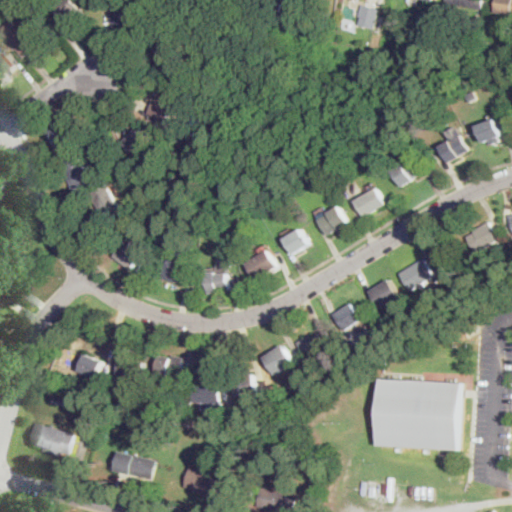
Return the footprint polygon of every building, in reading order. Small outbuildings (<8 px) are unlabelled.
[(84,19),(66,26),(59,8),(76,0),(85,0),(90,13),(83,16),(84,19)] [(266,0),(264,8),(257,6),(258,0),(266,0)] [(267,0),(274,2),(273,10),(266,8),(267,0)] [(483,0),(482,9),(447,3),(447,0),(483,0)] [(511,0),(511,14),(497,12),(498,0),(511,0)] [(283,3),(281,10),(274,9),(275,1),(283,3)] [(144,15),(136,33),(111,21),(119,3),(144,15)] [(381,9),(376,28),(360,24),(365,4),(381,9)] [(36,25),(43,33),(29,45),(34,51),(27,57),(2,29),(14,19),(19,25),(29,17),(36,25)] [(401,22),(399,31),(392,30),(394,20),(401,22)] [(181,57),(161,67),(158,59),(161,57),(155,45),(171,37),(181,57)] [(493,43),(492,52),(482,51),(483,42),(493,43)] [(18,67),(0,84),(0,56),(4,53),(18,67)] [(175,103),(170,121),(152,116),(160,88),(178,94),(175,103)] [(198,90),(196,100),(189,98),(191,89),(198,90)] [(480,97),(472,101),(468,94),(476,90),(480,97)] [(495,139),(487,142),(481,126),(498,119),(505,135),(495,139)] [(77,139),(62,149),(52,133),(58,130),(68,124),(77,139)] [(138,155),(137,155),(123,141),(141,124),(155,138),(138,155)] [(394,136),(389,139),(386,133),(391,130),(394,136)] [(458,157),(451,161),(443,145),(463,134),(472,150),(458,157)] [(416,180),(405,187),(395,171),(409,162),(405,155),(412,151),(426,173),(416,180)] [(89,183),(76,191),(61,166),(80,154),(95,179),(89,183)] [(123,205),(107,215),(94,193),(110,183),(123,205)] [(379,210),(367,217),(358,200),(380,188),(389,204),(379,210)] [(339,231),(331,236),(321,219),(342,206),(353,222),(339,231)] [(240,219),(233,221),(230,213),(237,210),(240,219)] [(501,239),(477,252),(469,236),(477,232),(476,229),(492,221),(501,239)] [(304,250),(298,254),(289,238),(305,228),(314,244),(304,250)] [(144,255),(134,269),(115,256),(125,242),(144,255)] [(272,271),(261,278),(251,262),(272,250),(282,265),(272,271)] [(23,288),(7,275),(25,254),(39,266),(33,272),(35,274),(23,288)] [(227,264),(219,265),(219,257),(227,257),(227,264)] [(191,265),(186,282),(178,279),(177,282),(163,278),(170,258),(191,265)] [(437,275),(413,290),(402,273),(426,259),(427,258),(437,275)] [(219,267),(219,274),(230,273),(232,291),(212,293),(210,268),(219,267)] [(388,305),(383,308),(373,291),(392,279),(403,296),(396,300),(388,305)] [(464,293),(455,298),(452,292),(460,287),(464,293)] [(400,308),(392,312),(388,305),(396,300),(400,308)] [(357,325),(348,330),(339,314),(356,304),(365,320),(357,325)] [(327,330),(336,343),(310,359),(299,341),(312,333),(314,337),(327,330)] [(374,352),(368,355),(363,346),(369,343),(374,352)] [(287,369),(278,374),(267,356),(287,344),(298,362),(287,369)] [(102,372),(99,378),(81,370),(88,353),(107,361),(102,372)] [(145,375),(143,382),(121,376),(127,356),(148,361),(145,375)] [(183,373),(182,379),(159,374),(163,357),(186,362),(183,373)] [(259,393),(260,401),(243,403),(243,395),(240,396),(237,376),(257,374),(259,393)] [(467,396),(464,449),(382,445),(386,379),(468,383),(467,396)] [(224,382),(223,398),(223,403),(195,402),(196,384),(205,385),(205,381),(224,382)] [(293,395),(289,398),(284,392),(288,389),(293,395)] [(68,399),(65,406),(53,403),(55,395),(68,399)] [(161,407),(158,414),(151,411),(153,405),(161,407)] [(97,413),(95,427),(82,424),(85,411),(97,413)] [(78,434),(72,455),(64,452),(63,456),(45,451),(46,448),(33,444),(39,423),(78,434)] [(157,459),(151,480),(114,469),(120,448),(157,459)] [(222,482),(219,496),(195,490),(195,488),(186,485),(191,467),(224,476),(222,482)] [(297,496),(293,511),(281,511),(258,506),(263,488),(297,496)]
